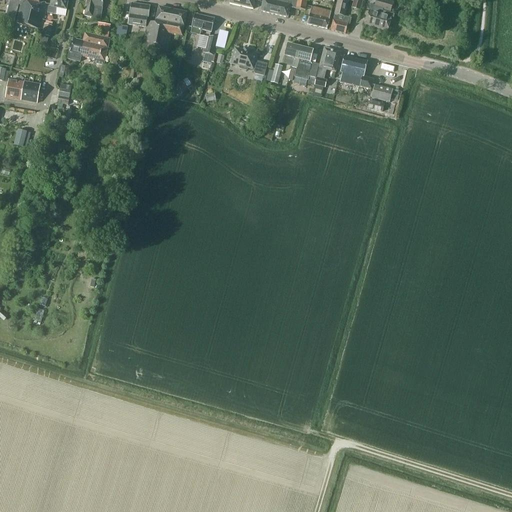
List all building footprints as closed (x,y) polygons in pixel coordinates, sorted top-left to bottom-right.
[(41,30),(47,4),(39,2),(39,0),(9,0),(9,3),(19,5),(15,23),(41,30)] [(51,0),(50,7),(48,6),(47,14),(54,15),(56,8),(66,10),(68,0),(51,0)] [(100,19),(103,0),(86,0),(85,6),(86,6),(84,16),(100,19)] [(252,9),(254,1),(254,0),(230,0),(230,4),(252,9)] [(289,8),(295,9),(297,0),(263,0),(260,12),(287,18),(289,8)] [(297,0),(295,9),(305,11),(306,0),(297,0)] [(351,19),(345,17),(349,1),(345,0),(337,0),(337,3),(330,30),(345,34),(347,25),(349,25),(351,19)] [(353,0),(351,9),(360,11),(362,0),(353,0)] [(393,20),(394,15),(390,13),(393,2),(385,0),(376,0),(374,6),(370,5),(364,25),(387,32),(391,19),(393,20)] [(148,18),(150,7),(131,4),(128,25),(146,28),(148,18)] [(327,29),(331,12),(311,7),(307,25),(327,29)] [(182,36),(186,13),(159,8),(156,23),(148,22),(142,50),(166,55),(170,34),(182,36)] [(195,15),(191,28),(190,34),(199,36),(201,30),(211,33),(214,19),(195,15)] [(52,24),(45,22),(41,35),(42,35),(40,41),(47,43),(48,37),(49,37),(52,24)] [(99,36),(107,38),(110,27),(101,25),(99,36)] [(118,25),(116,37),(125,39),(127,27),(118,25)] [(107,39),(86,34),(85,34),(83,42),(72,39),(69,52),(68,59),(79,62),(81,56),(94,59),(93,62),(95,65),(102,66),(104,64),(109,40),(107,39)] [(208,38),(200,36),(197,48),(205,50),(204,54),(205,54),(202,62),(211,64),(213,56),(217,39),(208,37),(208,38)] [(297,69),(299,60),(297,60),(300,48),(287,45),(284,56),(282,64),(292,67),(292,68),(297,69)] [(313,51),(300,48),(297,60),(299,60),(297,69),(295,78),(307,81),(308,77),(315,79),(319,65),(310,63),(313,51)] [(255,74),(264,76),(267,65),(255,62),(257,54),(252,53),(253,51),(244,49),(243,51),(235,49),(231,64),(240,66),(239,68),(240,69),(246,71),(248,70),(248,68),(253,69),(255,74)] [(324,89),(324,88),(326,82),(323,81),(326,70),(335,72),(340,53),(324,49),(314,86),(324,88),(324,89)] [(371,89),(371,88),(373,80),(364,78),(367,63),(344,57),(340,73),(342,74),(340,82),(371,89)] [(282,67),(274,65),(270,83),(278,85),(282,67)] [(0,81),(7,82),(9,72),(5,72),(6,70),(0,69),(0,81)] [(37,104),(40,88),(40,86),(8,80),(5,98),(37,104)] [(389,103),(392,90),(374,86),(371,98),(389,103)] [(384,104),(370,101),(368,109),(382,112),(384,104)] [(18,131),(14,146),(22,148),(26,133),(18,131)]
